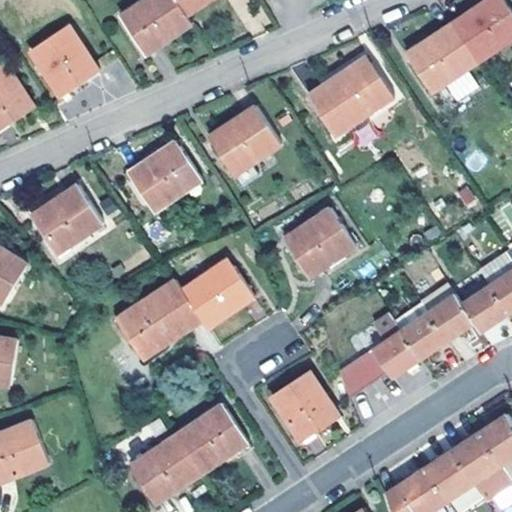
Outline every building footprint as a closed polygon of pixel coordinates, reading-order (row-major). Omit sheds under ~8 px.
[(121,16),(124,20),(148,5),(145,0),(121,16)] [(148,5),(124,20),(147,55),(193,25),(187,16),(176,0),(145,0),(148,5)] [(212,0),(176,0),(187,16),(212,0)] [(455,23),(480,61),(511,40),(511,10),(505,0),(497,0),(479,12),(477,8),(455,23)] [(488,0),(477,8),(479,12),(497,0),(488,0)] [(434,43),(411,59),(434,93),(480,61),(455,23),(431,39),(434,43)] [(70,24),(30,50),(46,74),(51,71),(66,95),(102,71),(70,24)] [(408,54),(411,59),(434,43),(431,39),(408,54)] [(349,76),(372,61),(369,56),(346,71),(349,76)] [(0,130),(32,110),(16,87),(21,83),(6,61),(0,64),(0,130)] [(396,97),(372,61),(349,76),(346,71),(310,95),(337,136),(396,97)] [(51,71),(46,74),(62,98),(66,95),(51,71)] [(16,87),(32,110),(37,107),(21,83),(16,87)] [(238,125),(214,141),(238,175),(283,145),(256,106),(234,120),(238,125)] [(211,136),(214,141),(238,125),(234,120),(211,136)] [(157,162),(180,146),(177,141),(153,157),(157,162)] [(203,180),(180,146),(157,162),(153,157),(131,172),(156,211),(203,180)] [(46,212),(36,219),(59,254),(105,223),(79,183),(43,207),(46,212)] [(311,228),(287,244),(310,277),(357,246),(331,208),(308,223),(311,228)] [(284,239),(287,244),(311,228),(308,223),(284,239)] [(3,253),(0,251),(0,301),(4,304),(29,263),(6,249),(3,253)] [(209,279),(233,263),(230,258),(206,274),(209,279)] [(256,297),(233,263),(209,279),(206,274),(183,289),(204,320),(209,329),(256,297)] [(490,269),(484,273),(491,284),(503,276),(499,270),(493,273),(490,269)] [(511,269),(503,276),(491,284),(510,314),(511,312),(511,269)] [(459,293),(464,301),(491,284),(484,273),(457,290),(459,293)] [(116,318),(141,355),(165,339),(168,344),(204,320),(183,289),(176,279),(116,318)] [(457,290),(452,282),(424,301),(431,311),(459,293),(457,290)] [(464,301),(478,322),(484,331),(510,314),(491,284),(464,301)] [(459,293),(431,311),(451,340),(458,335),(478,322),(464,301),(459,293)] [(431,311),(424,301),(396,319),(403,329),(431,311)] [(403,329),(422,359),(440,347),(451,340),(431,311),(403,329)] [(419,361),(422,359),(403,329),(396,319),(380,329),(387,340),(341,370),(351,397),(390,372),(394,377),(408,368),(411,372),(415,370),(421,365),(419,361)] [(0,384),(12,386),(19,340),(0,337),(0,384)] [(144,360),(168,344),(165,339),(141,355),(144,360)] [(302,441),(336,419),(321,396),(326,393),(310,370),(272,395),(302,441)] [(321,396),(336,419),(341,416),(326,393),(321,396)] [(202,424),(225,408),(222,403),(199,419),(202,424)] [(248,443),(225,408),(202,424),(199,419),(177,434),(203,473),(248,443)] [(511,419),(508,414),(482,431),(511,477),(511,419)] [(9,435),(0,438),(0,483),(50,464),(33,420),(7,430),(9,435)] [(0,432),(0,438),(9,435),(7,430),(0,432)] [(454,449),(476,483),(487,500),(511,483),(511,477),(482,431),(454,449)] [(164,499),(203,473),(177,434),(152,449),(148,443),(134,452),(138,459),(130,463),(156,504),(164,499)] [(427,466),(449,501),(476,483),(454,449),(433,462),(427,466)] [(388,491),(396,511),(431,511),(449,501),(427,466),(417,472),(388,491)]
